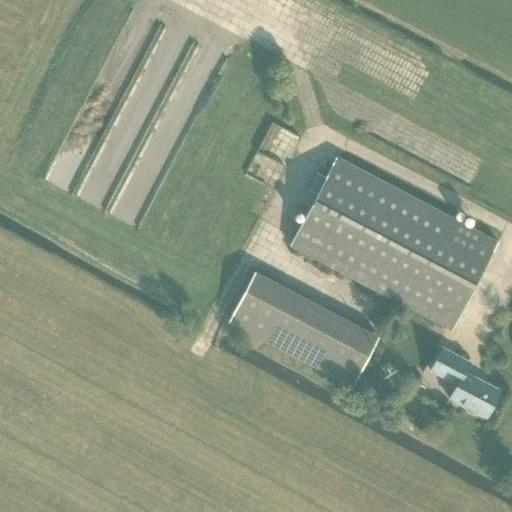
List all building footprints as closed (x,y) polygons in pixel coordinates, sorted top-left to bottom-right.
[(289,26),(296,0),(267,0),(262,17),(289,26)] [(364,33),(349,69),(407,94),(423,58),(364,33)] [(101,119),(75,108),(62,137),(88,148),(101,119)] [(284,155),(289,143),(280,139),(286,125),(267,118),(256,145),(284,155)] [(67,185),(77,170),(72,167),(81,155),(62,142),(43,169),(67,185)] [(438,167),(469,181),(478,161),(447,147),(438,167)] [(497,242),(336,158),(289,246),(451,331),(497,242)] [(379,336),(254,270),(226,323),(352,388),(379,336)] [(342,295),(361,303),(367,291),(347,282),(342,295)] [(469,363),(441,348),(429,371),(456,385),(449,400),(485,419),(499,391),(464,373),(469,363)]
